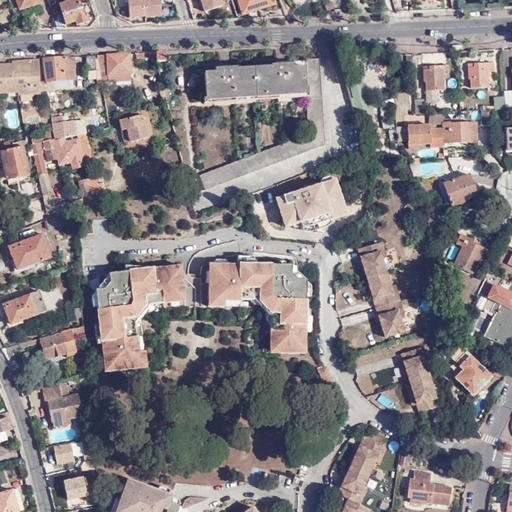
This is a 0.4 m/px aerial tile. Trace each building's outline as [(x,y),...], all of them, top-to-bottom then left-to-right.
[(15,0),(18,10),(41,2),(40,0),(15,0)] [(75,23),(76,25),(88,21),(86,17),(83,18),(77,0),(73,0),(58,5),(65,26),(75,23)] [(142,0),(126,0),(128,17),(143,16),(142,0)] [(158,0),(142,0),(143,16),(144,17),(159,16),(158,0)] [(198,0),(203,12),(221,6),(218,0),(198,0)] [(236,0),(242,15),(274,5),(272,0),(236,0)] [(165,62),(164,53),(155,53),(156,59),(156,63),(165,62)] [(98,61),(102,84),(131,82),(129,55),(98,57),(98,61)] [(95,57),(85,57),(87,71),(96,71),(97,80),(96,80),(97,85),(102,84),(98,61),(95,61),(95,57)] [(72,58),(42,60),(45,83),(47,93),(54,92),(53,84),(72,82),(74,82),(72,58)] [(318,59),(302,60),(302,66),(292,67),(292,64),(280,64),(269,65),(269,66),(236,68),(236,67),(227,67),(213,68),(213,72),(202,72),(203,98),(201,98),(202,101),(304,95),(306,135),(197,175),(202,190),(323,145),(318,59)] [(16,61),(8,62),(8,65),(0,65),(0,94),(16,93),(14,78),(17,77),(16,62),(16,61)] [(14,78),(16,93),(17,97),(39,96),(39,94),(47,93),(45,83),(39,84),(38,61),(16,62),(17,77),(14,78)] [(492,62),(466,63),(467,79),(470,79),(471,87),(490,87),(490,79),(493,79),(492,62)] [(425,91),(436,91),(443,90),(442,75),(448,74),(447,66),(422,68),(423,83),(424,83),(425,91)] [(96,71),(87,71),(88,81),(96,80),(97,80),(96,71)] [(349,81),(358,117),(371,113),(361,77),(349,81)] [(72,90),(72,82),(53,84),(54,92),(72,90)] [(511,96),(503,97),(504,110),(511,109),(511,96)] [(504,110),(503,97),(494,97),(494,110),(504,110)] [(422,99),(413,99),(413,113),(423,113),(422,99)] [(487,111),(479,111),(479,124),(488,124),(487,111)] [(142,116),(116,122),(119,132),(126,131),(128,140),(146,136),(142,116)] [(60,118),(51,119),(54,141),(76,136),(84,134),(82,122),(61,126),(60,118)] [(448,121),(440,121),(440,128),(441,144),(476,143),(475,123),(448,124),(448,121)] [(406,127),(406,128),(407,142),(407,145),(417,145),(429,145),(429,148),(441,148),(440,128),(429,129),(429,126),(416,126),(406,127)] [(396,128),(396,130),(400,142),(407,142),(406,128),(396,128)] [(27,136),(29,146),(50,141),(48,131),(27,136)] [(90,161),(84,134),(76,136),(82,162),(90,161)] [(76,136),(54,141),(59,165),(70,163),(71,170),(83,167),(82,162),(76,136)] [(50,141),(29,146),(37,179),(45,177),(40,154),(44,153),(46,162),(57,159),(53,141),(50,141)] [(20,148),(0,151),(0,154),(7,186),(16,184),(15,178),(25,175),(20,148)] [(468,175),(443,184),(452,210),(480,200),(474,183),(471,185),(468,175)] [(46,177),(45,177),(37,179),(42,198),(50,197),(46,177)] [(81,197),(89,196),(87,188),(85,179),(77,182),(81,197)] [(333,181),(274,200),(283,227),(298,223),(300,229),(344,215),(333,181)] [(87,188),(89,196),(101,191),(99,184),(87,188)] [(424,220),(428,231),(439,226),(436,216),(424,220)] [(480,243),(460,234),(455,245),(461,247),(453,265),(472,274),(484,249),(478,247),(480,243)] [(41,236),(7,248),(16,271),(49,259),(41,236)] [(378,253),(382,252),(380,244),(356,251),(359,259),(361,258),(362,263),(360,263),(365,280),(384,274),(380,260),(378,253)] [(255,261),(244,261),(244,269),(239,269),(239,266),(236,266),(217,265),(217,270),(207,270),(207,307),(223,307),(223,301),(259,301),(269,311),(269,339),(277,339),(277,354),(304,355),(305,281),(296,281),(294,279),(288,273),(281,266),(255,266),(255,261)] [(153,270),(132,268),(133,276),(128,276),(128,273),(124,274),(108,276),(109,284),(106,287),(101,293),(95,300),(98,327),(94,328),(95,339),(102,338),(103,342),(100,343),(100,346),(102,364),(108,364),(108,374),(145,369),(144,353),(137,354),(133,318),(141,307),(172,304),(170,295),(183,294),(180,268),(166,269),(159,270),(153,270)] [(133,276),(132,268),(123,268),(124,274),(128,273),(128,276),(133,276)] [(389,288),(384,274),(365,280),(370,296),(372,296),(373,300),(371,301),(374,309),(398,302),(395,294),(391,295),(389,288)] [(39,291),(2,306),(10,324),(46,311),(39,291)] [(184,302),(183,294),(170,295),(172,304),(184,302)] [(507,331),(511,321),(511,311),(508,310),(511,302),(498,295),(494,302),(489,312),(495,315),(484,336),(504,345),(510,332),(507,331)] [(489,312),(494,302),(487,299),(482,309),(489,312)] [(400,310),(398,302),(374,309),(377,318),(379,317),(380,321),(378,322),(383,339),(402,333),(398,319),(396,312),(400,310)] [(456,316),(463,320),(470,306),(463,303),(456,316)] [(72,309),(73,318),(81,317),(80,307),(72,309)] [(77,352),(72,336),(82,333),(82,326),(60,332),(41,339),(41,341),(47,363),(62,359),(61,354),(67,352),(68,354),(77,352)] [(442,334),(430,337),(434,353),(446,350),(442,334)] [(4,349),(39,339),(41,339),(40,337),(3,348),(4,349)] [(96,347),(100,346),(100,343),(103,342),(102,338),(95,339),(96,347)] [(10,363),(17,361),(14,349),(41,341),(41,339),(39,339),(4,349),(10,363)] [(268,354),(277,354),(277,339),(269,339),(268,354)] [(409,385),(428,379),(419,349),(400,355),(402,363),(406,377),(409,385)] [(23,356),(26,360),(30,358),(31,354),(28,351),(24,352),(23,356)] [(466,352),(455,363),(463,371),(456,379),(473,396),(491,378),(466,352)] [(406,377),(402,363),(397,365),(402,378),(406,377)] [(437,407),(428,379),(409,385),(411,392),(415,406),(417,414),(437,407)] [(59,385),(58,384),(40,389),(43,401),(47,401),(49,400),(50,405),(48,405),(51,422),(52,422),(69,419),(82,416),(78,394),(66,397),(63,384),(59,385)] [(411,407),(415,406),(411,392),(406,394),(411,407)] [(14,429),(8,411),(5,412),(11,429),(12,430),(14,429)] [(11,429),(5,412),(0,413),(0,437),(2,437),(1,432),(11,429)] [(70,423),(69,419),(52,422),(53,427),(70,423)] [(93,459),(93,442),(92,439),(82,441),(83,460),(93,459)] [(362,439),(349,467),(367,475),(373,462),(377,456),(381,458),(384,449),(362,439)] [(70,445),(53,448),(56,464),(73,461),(70,445)] [(409,465),(410,455),(399,454),(399,464),(409,465)] [(367,475),(349,467),(336,494),(347,500),(358,505),(362,497),(358,495),(361,488),(367,475)] [(424,499),(423,502),(448,506),(451,488),(429,484),(430,474),(413,471),(412,479),(409,479),(407,497),(409,497),(424,499)] [(170,497),(126,481),(115,511),(176,511),(178,506),(168,503),(170,497)] [(16,489),(0,493),(0,511),(14,511),(23,510),(16,489)] [(358,505),(347,500),(343,507),(345,508),(343,511),(342,511),(341,511),(340,511),(368,511),(369,510),(358,505)]
